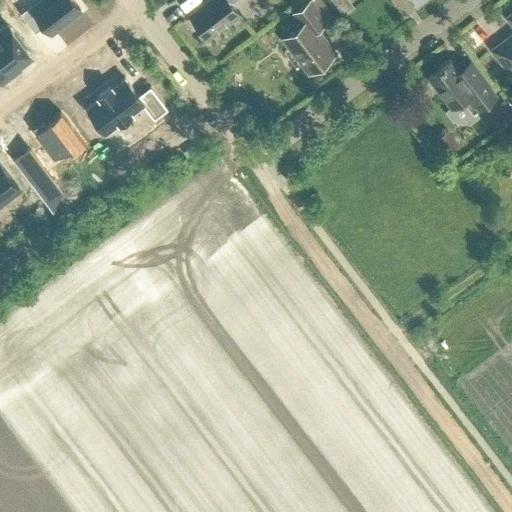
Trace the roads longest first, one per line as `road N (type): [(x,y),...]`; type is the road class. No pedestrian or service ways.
road 1 (track): [(511,506),(269,180)]
road 2 (residential): [(252,157),(464,0)]
road 3 (unclassified): [(252,157),(135,5)]
road 4 (residential): [(0,107),(135,5)]
